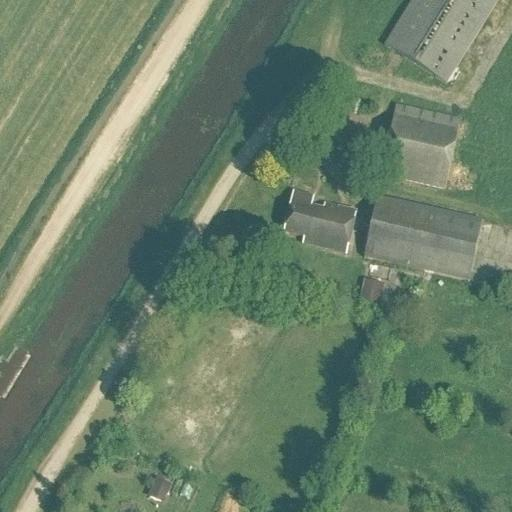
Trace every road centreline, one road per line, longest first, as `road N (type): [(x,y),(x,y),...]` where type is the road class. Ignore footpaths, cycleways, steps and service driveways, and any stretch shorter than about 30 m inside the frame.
road 1 (track): [(34,511),(262,126),(316,75),(338,14)]
road 2 (track): [(203,0),(0,321)]
